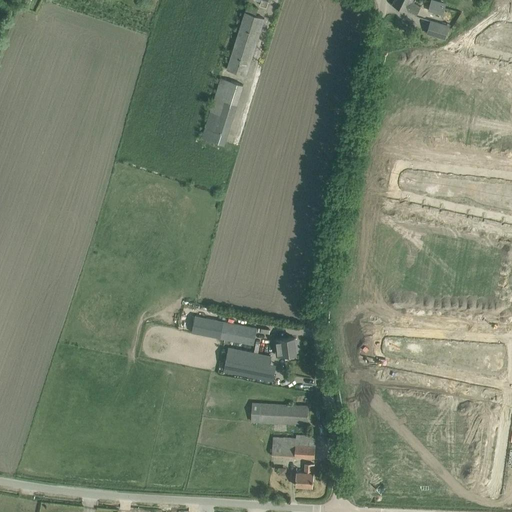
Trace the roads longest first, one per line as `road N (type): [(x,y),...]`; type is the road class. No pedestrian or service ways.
road 1 (unclassified): [(337,510),(333,427),(314,327),(379,0)]
road 2 (residential): [(510,339),(377,328),(376,360),(509,385)]
road 3 (unclassified): [(171,502),(0,486)]
road 4 (unclassified): [(337,510),(171,502)]
road 5 (residential): [(491,511),(509,385)]
